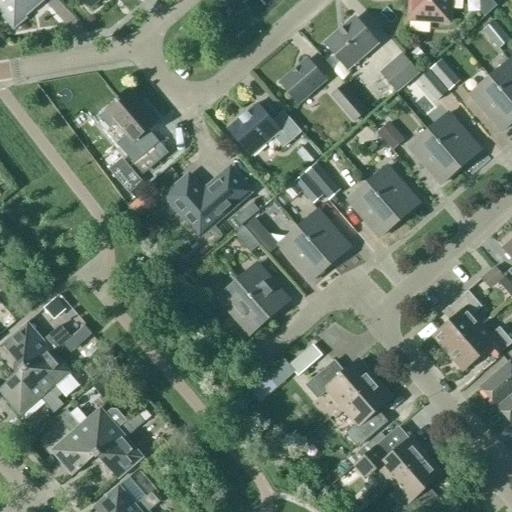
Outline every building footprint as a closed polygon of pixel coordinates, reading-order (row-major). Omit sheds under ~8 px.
[(0,0),(0,8),(5,14),(2,17),(13,30),(27,18),(24,15),(42,0),(0,0)] [(410,0),(409,19),(449,22),(450,0),(410,0)] [(325,44),(344,65),(346,68),(377,42),(356,18),(325,44)] [(482,31),(498,49),(510,39),(493,21),(482,31)] [(379,72),(397,92),(419,73),(401,52),(379,72)] [(325,80),(313,65),(308,60),(281,83),(298,103),(325,80)] [(441,60),(429,70),(448,91),(460,81),(441,60)] [(490,77),(511,102),(511,63),(509,60),(490,77)] [(448,91),(429,70),(418,80),(436,101),(448,91)] [(470,94),(502,131),(511,122),(511,102),(490,77),(470,94)] [(330,96),(354,123),(367,111),(343,84),(330,96)] [(149,129),(156,123),(128,90),(116,100),(117,101),(100,115),(111,128),(117,122),(127,135),(116,144),(134,164),(143,175),(169,154),(149,129)] [(251,156),(274,137),(283,148),(302,132),(283,111),(272,121),(257,103),(228,129),(251,156)] [(480,150),(448,114),(429,131),(460,167),(480,150)] [(377,127),(391,143),(403,132),(389,117),(377,127)] [(429,131),(409,147),(441,184),(460,167),(429,131)] [(306,173),(328,200),(340,191),(317,164),(306,173)] [(129,166),(116,177),(129,193),(142,182),(129,166)] [(419,203),(387,167),(368,184),(399,220),(419,203)] [(189,177),(167,196),(200,234),(249,192),(230,170),(203,193),(189,177)] [(294,183),(313,205),(323,196),(304,174),(294,183)] [(368,184),(348,201),(380,237),(399,220),(368,184)] [(350,247),(318,211),(298,228),(330,264),(350,247)] [(235,236),(250,254),(260,245),(244,228),(235,236)] [(298,228),(279,245),(311,281),(330,264),(298,228)] [(269,318),(289,301),(257,264),(238,281),(269,318)] [(481,278),(490,289),(504,277),(495,267),(481,278)] [(218,298),(250,335),(269,318),(238,281),(218,298)] [(433,334),(450,353),(480,326),(471,315),(482,305),(468,290),(450,306),(457,314),(433,334)] [(27,367),(29,365),(49,348),(53,352),(60,346),(71,336),(60,324),(41,340),(27,323),(2,344),(21,366),(22,367),(27,367)] [(85,326),(73,336),(80,344),(92,334),(85,326)] [(450,353),(464,369),(487,349),(495,359),(511,344),(511,340),(499,326),(488,335),(480,326),(450,353)] [(288,365),(298,376),(322,355),(312,344),(288,365)] [(21,371),(27,372),(45,393),(40,398),(47,405),(57,397),(50,389),(69,373),(52,353),(53,352),(49,348),(29,365),(27,367),(22,367),(21,366),(21,371)] [(375,379),(359,361),(347,372),(336,359),(307,384),(319,398),(329,389),(344,406),(375,379)] [(511,366),(509,363),(481,387),(497,407),(511,393),(511,366)] [(21,371),(0,388),(0,390),(20,414),(40,397),(40,398),(45,393),(27,372),(21,371)] [(391,397),(375,379),(344,406),(359,423),(349,432),(360,445),(389,420),(378,408),(391,397)] [(511,393),(497,407),(511,424),(511,393)] [(47,405),(54,413),(63,405),(57,397),(47,405)] [(99,456),(100,452),(122,433),(118,428),(126,421),(116,409),(113,409),(106,415),(101,408),(81,425),(74,417),(65,425),(72,433),(76,429),(95,451),(95,456),(99,456)] [(67,409),(58,418),(65,425),(74,417),(67,409)] [(100,452),(99,456),(100,456),(118,478),(143,457),(126,437),(145,421),(137,412),(126,421),(118,428),(122,433),(100,452)] [(95,456),(95,451),(76,429),(72,433),(52,450),(74,475),(95,456)] [(425,458),(408,439),(396,450),(386,439),(357,463),(367,475),(378,466),(394,485),(425,458)] [(440,476),(425,458),(394,485),(408,501),(398,510),(399,511),(422,511),(438,498),(427,486),(440,476)] [(96,511),(137,511),(140,511),(135,505),(135,506),(118,486),(92,507),(96,511)] [(151,509),(159,502),(150,492),(143,499),(151,509)] [(147,511),(151,509),(143,499),(135,505),(140,511),(137,511),(147,511)]
